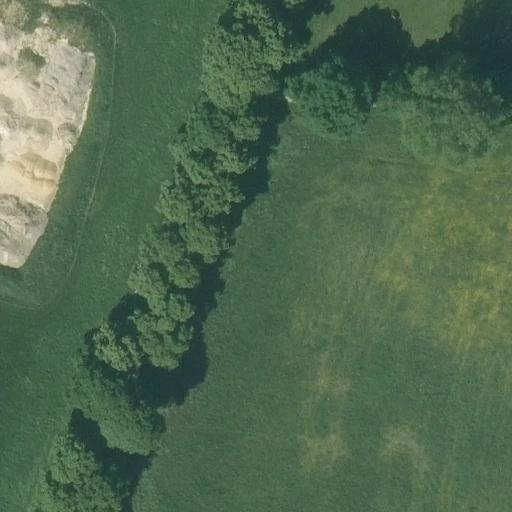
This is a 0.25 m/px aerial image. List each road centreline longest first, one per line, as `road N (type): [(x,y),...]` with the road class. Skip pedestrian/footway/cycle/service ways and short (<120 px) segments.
road 1 (residential): [(68,511),(269,0)]
road 2 (track): [(511,106),(233,92)]
